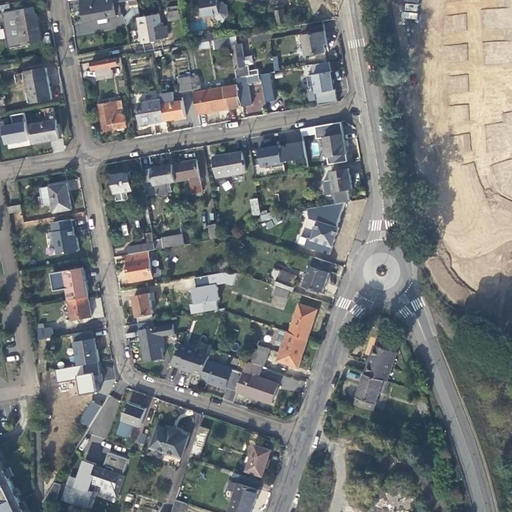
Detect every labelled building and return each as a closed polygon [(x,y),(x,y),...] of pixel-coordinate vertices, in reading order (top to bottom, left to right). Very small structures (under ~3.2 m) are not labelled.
[(99,23),(108,22),(107,17),(117,15),(122,14),(120,1),(126,0),(80,0),(84,22),(98,19),(99,23)] [(136,14),(140,13),(137,0),(129,0),(131,6),(135,5),(136,14)] [(215,20),(219,19),(223,22),(229,13),(227,4),(223,1),(219,2),(218,0),(202,0),(204,6),(202,10),(205,12),(205,15),(214,13),(215,20)] [(449,4),(424,8),(426,18),(417,19),(420,32),(453,27),(449,4)] [(170,20),(183,18),(181,6),(168,8),(170,20)] [(24,44),(42,41),(37,14),(36,14),(35,7),(19,10),(20,17),(19,17),(24,44)] [(278,21),(285,20),(283,10),(276,12),(278,21)] [(159,14),(139,18),(143,43),(164,39),(163,36),(169,35),(167,25),(162,26),(159,14)] [(312,33),(326,31),(324,24),(311,27),(312,33)] [(327,39),(326,31),(312,33),(303,35),(304,37),(300,37),(301,43),(305,42),(307,55),(327,51),(325,40),(327,39)] [(232,46),(238,78),(260,74),(259,69),(250,70),(249,65),(246,65),(244,57),(242,44),(238,44),(237,36),(230,38),(232,46)] [(216,48),(232,46),(230,38),(215,40),(216,48)] [(439,38),(427,40),(429,48),(424,49),(426,61),(456,56),(453,44),(441,46),(439,38)] [(195,50),(210,47),(209,41),(194,43),(195,50)] [(253,55),(244,57),(246,65),(249,65),(254,64),(253,55)] [(116,57),(92,62),(93,70),(96,69),(111,66),(118,65),(116,57)] [(333,79),(330,61),(312,64),(314,74),(308,75),(310,86),(316,85),(320,105),(336,102),(332,83),(335,82),(334,79),(333,79)] [(453,65),(428,69),(430,79),(421,80),(424,93),(457,87),(453,65)] [(111,66),(96,69),(98,79),(113,77),(111,66)] [(52,98),(47,67),(26,71),(32,102),(52,98)] [(239,84),(243,106),(251,105),(248,83),(260,81),(260,78),(262,78),(261,73),(260,74),(238,78),(239,84)] [(194,92),(202,91),(201,82),(198,82),(197,75),(191,76),(194,89),(194,92)] [(194,89),(191,76),(178,78),(181,92),(194,89)] [(198,114),(243,106),(239,84),(202,91),(194,92),(198,114)] [(163,99),(166,120),(186,116),(183,97),(175,98),(174,91),(162,93),(163,99)] [(141,124),(166,120),(163,99),(138,103),(141,124)] [(440,100),(428,102),(430,110),(425,111),(428,123),(457,117),(454,105),(442,108),(440,100)] [(100,105),(104,131),(127,127),(122,101),(100,105)] [(44,109),(45,120),(54,119),(53,108),(44,109)] [(34,143),(60,139),(57,119),(31,124),(34,143)] [(454,126),(430,132),(432,141),(424,143),(427,156),(460,148),(454,126)] [(347,153),(344,133),(325,137),(328,156),(347,153)] [(469,134),(458,135),(460,152),(471,151),(469,134)] [(259,149),(250,150),(253,170),(254,173),(257,172),(257,169),(267,167),(266,159),(262,160),(259,149)] [(242,152),(214,157),(217,178),(246,172),(242,152)] [(203,192),(197,160),(174,164),(177,181),(191,179),(192,185),(191,185),(193,194),(203,192)] [(445,160),(434,164),(436,172),(431,173),(435,185),(463,177),(460,165),(447,168),(445,160)] [(153,168),(155,180),(156,185),(158,195),(169,193),(168,192),(173,191),(171,182),(177,181),(174,164),(153,168)] [(153,168),(142,170),(144,182),(155,180),(153,168)] [(353,188),(350,168),(331,171),(332,179),(325,180),(327,192),(353,188)] [(131,172),(112,175),(117,201),(129,199),(127,192),(134,190),(131,172)] [(73,209),(68,183),(41,188),(44,205),(54,204),(55,212),(73,209)] [(464,185),(442,196),(446,204),(438,208),(444,220),(474,205),(464,185)] [(261,213),(259,198),(251,200),(254,214),(261,213)] [(76,238),(72,219),(53,222),(54,231),(51,232),(54,244),(57,244),(59,254),(80,250),(78,238),(76,238)] [(464,222),(454,229),(458,236),(455,239),(461,249),(486,232),(479,222),(469,229),(464,222)] [(216,223),(209,225),(211,238),(219,237),(216,223)] [(307,241),(337,252),(343,231),(323,225),(322,228),(324,229),(322,235),(310,231),(307,241)] [(147,235),(148,243),(155,242),(153,234),(147,235)] [(164,238),(165,247),(185,244),(183,234),(164,238)] [(487,241),(469,258),(476,265),(470,271),(479,280),(503,257),(487,241)] [(130,246),(131,253),(149,250),(156,249),(155,242),(148,243),(130,246)] [(127,254),(128,261),(150,257),(149,250),(131,253),(127,254)] [(324,291),(333,263),(314,256),(308,274),(306,274),(305,277),(307,278),(305,285),(310,286),(309,289),(320,293),(321,290),(324,291)] [(128,261),(131,281),(153,277),(150,257),(128,261)] [(67,288),(69,299),(88,296),(83,267),(64,271),(52,273),(55,290),(67,288)] [(277,286),(290,291),(293,291),(295,284),(294,284),(296,276),(274,268),(271,278),(274,279),(272,284),(277,286)] [(222,273),(224,288),(233,287),(238,273),(232,271),(222,273)] [(501,275),(494,285),(500,290),(497,293),(507,301),(511,294),(511,274),(508,280),(501,275)] [(290,291),(277,286),(274,294),(287,299),(290,291)] [(224,288),(226,296),(230,296),(233,287),(224,288)] [(154,292),(134,296),(137,316),(139,322),(153,320),(152,313),(153,313),(151,303),(156,302),(154,292)] [(92,316),(88,296),(69,299),(68,300),(72,320),(92,316)] [(290,332),(308,338),(318,309),(299,303),(290,332)] [(154,320),(139,323),(140,330),(155,327),(154,320)] [(44,323),(39,324),(40,339),(46,338),(54,337),(52,328),(45,329),(44,323)] [(155,327),(140,330),(145,361),(164,357),(161,341),(164,341),(163,335),(175,333),(174,324),(155,327)] [(299,368),(308,338),(290,332),(280,329),(275,344),(282,346),(278,360),(299,368)] [(74,333),(75,342),(94,339),(92,330),(74,333)] [(79,365),(82,365),(100,361),(96,338),(94,339),(75,342),(79,365)] [(197,348),(184,344),(171,364),(181,367),(180,372),(188,375),(190,369),(204,374),(208,360),(210,355),(197,351),(197,348)] [(263,365),(265,366),(271,349),(260,345),(258,349),(256,349),(252,362),(263,365)] [(374,345),(365,373),(384,380),(388,381),(397,352),(374,345)] [(204,374),(202,379),(227,388),(228,385),(232,386),(232,389),(237,390),(244,372),(208,360),(204,374)] [(244,372),(259,377),(263,365),(252,362),(247,360),(244,372)] [(104,384),(100,361),(82,365),(87,394),(97,392),(96,385),(104,384)] [(237,390),(237,391),(272,403),(279,384),(259,377),(244,372),(237,390)] [(365,373),(355,404),(374,410),(380,391),(384,380),(365,373)] [(388,381),(384,380),(380,391),(386,393),(390,382),(388,381)] [(420,414),(429,411),(423,393),(414,389),(420,414)] [(90,426),(103,407),(93,401),(81,420),(90,426)] [(130,402),(123,420),(141,426),(146,411),(140,408),(141,406),(137,405),(130,402)] [(182,458),(190,435),(181,433),(182,430),(168,426),(167,428),(159,425),(151,448),(182,458)] [(210,429),(201,426),(190,457),(199,460),(210,429)] [(263,475),(272,450),(256,444),(247,470),(263,475)] [(102,491),(117,497),(124,476),(113,472),(114,468),(124,472),(129,459),(109,452),(105,465),(107,466),(106,470),(96,466),(96,464),(85,460),(76,486),(90,491),(93,482),(104,486),(102,491)] [(0,456),(0,511),(26,511),(19,496),(10,477),(14,475),(10,467),(6,468),(0,456)] [(239,482),(259,489),(262,481),(235,472),(229,487),(237,490),(239,482)] [(43,501),(55,505),(62,484),(55,482),(43,501)] [(241,511),(251,511),(259,489),(239,482),(237,490),(231,508),(241,511)] [(172,511),(178,511),(179,510),(186,511),(188,504),(176,500),(172,511)]
